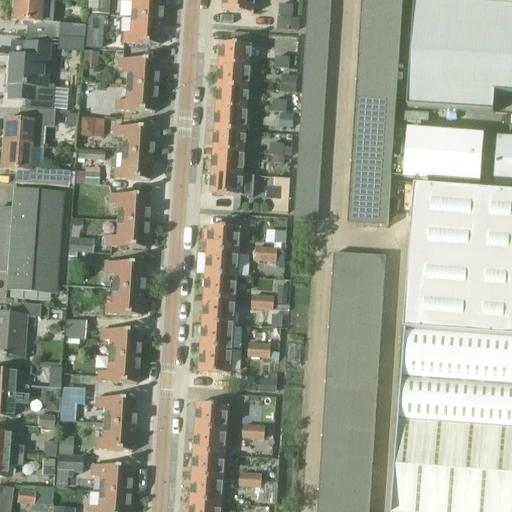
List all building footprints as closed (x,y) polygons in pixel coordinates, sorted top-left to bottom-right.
[(12,0),(11,22),(27,23),(26,35),(50,37),(50,39),(57,39),(58,39),(58,38),(59,25),(48,24),(49,2),(42,1),(42,0),(12,0)] [(87,0),(86,16),(107,17),(108,0),(87,0)] [(131,5),(130,21),(160,23),(161,0),(121,0),(122,4),(131,5)] [(253,15),(253,0),(223,0),(223,13),(253,15)] [(313,0),(307,0),(307,11),(331,13),(331,1),(313,0)] [(360,0),(360,9),(401,12),(401,0),(360,0)] [(511,0),(413,0),(406,111),(492,118),(493,97),(511,98),(511,0)] [(276,31),(297,32),(298,20),(291,19),(292,7),(278,7),(276,31)] [(360,9),(359,23),(400,25),(401,12),(360,9)] [(307,11),(306,23),(330,25),(331,13),(307,11)] [(158,48),(160,23),(130,21),(129,35),(120,35),(119,45),(158,48)] [(306,23),(305,35),(329,36),(330,25),(306,23)] [(359,23),(358,36),(399,39),(400,25),(359,23)] [(85,30),(84,50),(84,51),(99,52),(99,51),(101,31),(85,30)] [(9,61),(7,86),(9,86),(8,100),(26,102),(26,111),(45,113),(51,113),(52,87),(46,87),(49,47),(50,42),(50,39),(50,37),(26,35),(25,45),(23,62),(9,61)] [(220,46),(219,67),(250,69),(251,48),(250,48),(251,36),(230,35),(229,46),(220,46)] [(305,35),(304,47),(329,48),(329,36),(305,35)] [(358,36),(357,50),(398,52),(399,39),(358,36)] [(304,47),(303,58),(328,60),(329,48),(304,47)] [(357,50),(356,63),(397,66),(398,52),(357,50)] [(82,53),(81,67),(97,68),(98,54),(82,53)] [(303,58),(303,70),(327,72),(328,60),(303,58)] [(289,60),(275,59),(274,71),(287,72),(288,72),(289,60)] [(126,73),(125,88),(155,90),(157,64),(118,62),(117,72),(126,73)] [(356,63),(356,77),(396,80),(397,66),(356,63)] [(219,67),(218,89),(248,91),(250,69),(219,67)] [(303,70),(302,82),(327,84),(327,72),(303,70)] [(280,95),(295,96),(296,78),(281,77),(280,95)] [(356,77),(355,90),(395,93),(396,80),(356,77)] [(302,82),(301,94),(326,95),(327,84),(302,82)] [(154,116),(155,90),(125,88),(124,103),(115,103),(114,113),(154,116)] [(218,89),(216,110),(247,112),(248,91),(218,89)] [(355,90),(354,104),(395,107),(395,93),(355,90)] [(301,94),(300,105),(325,107),(326,95),(301,94)] [(271,114),(280,115),(285,115),(286,103),(272,102),(271,114)] [(354,104),(353,118),(394,120),(395,107),(354,104)] [(300,105),(300,117),(325,119),(325,107),(300,105)] [(216,110),(215,132),(245,134),(247,112),(216,110)] [(4,123),(2,147),(30,149),(42,150),(44,129),(51,130),(51,127),(52,113),(51,113),(45,113),(26,111),(21,111),(20,124),(4,123)] [(75,117),(65,116),(64,128),(74,129),(75,117)] [(300,117),(299,129),(324,131),(325,119),(300,117)] [(353,118),(352,131),(393,134),(394,120),(353,118)] [(122,140),(121,157),(151,157),(153,132),(113,129),(113,140),(122,140)] [(298,138),(298,141),(323,142),(324,131),(299,129),(298,138)] [(352,131),(351,145),(392,147),(393,134),(352,131)] [(215,132),(213,153),(244,155),(245,134),(215,132)] [(479,186),(479,183),(483,138),(407,132),(403,180),(479,186)] [(511,187),(511,139),(496,138),(493,186),(511,187)] [(298,141),(297,152),(323,154),(323,142),(298,141)] [(351,145),(350,158),(391,161),(392,147),(351,145)] [(269,146),(268,157),(271,157),(282,158),(283,146),(269,146)] [(2,147),(0,170),(0,171),(16,173),(15,185),(68,190),(69,174),(29,171),(30,149),(2,147)] [(297,152),(297,164),(322,166),(323,154),(297,152)] [(104,154),(78,153),(77,162),(103,164),(104,154)] [(213,153),(212,175),(242,177),(244,155),(213,153)] [(114,181),(149,183),(151,157),(121,157),(120,171),(114,171),(114,181)] [(268,157),(267,168),(281,169),(282,158),(271,157),(268,157)] [(350,158),(349,172),(390,174),(391,161),(350,158)] [(297,164),(296,176),(321,178),(322,166),(297,164)] [(75,172),(74,187),(94,188),(98,188),(99,174),(95,173),(75,172)] [(349,172),(348,185),(389,188),(390,174),(349,172)] [(212,175),(210,196),(241,198),(252,199),(254,178),(242,178),(242,177),(212,175)] [(296,176),(295,188),(321,189),(321,178),(296,176)] [(348,185),(348,199),(389,202),(389,188),(348,185)] [(295,188),(294,200),(320,201),(321,189),(295,188)] [(403,333),(390,511),(511,511),(511,195),(414,188),(403,333)] [(280,190),(267,189),(266,201),(279,202),(280,190)] [(61,195),(11,192),(10,211),(0,210),(0,272),(6,273),(4,292),(54,295),(61,195)] [(118,208),(117,223),(147,224),(148,200),(109,197),(108,207),(118,208)] [(348,199),(347,212),(388,215),(389,202),(348,199)] [(294,200),(294,211),(319,213),(320,201),(294,200)] [(294,211),(293,223),(300,224),(311,224),(318,225),(319,213),(294,211)] [(347,212),(346,226),(387,229),(388,215),(347,212)] [(145,251),(147,224),(117,223),(116,239),(106,238),(105,248),(145,251)] [(208,229),(207,253),(238,255),(239,231),(208,229)] [(71,241),(70,255),(91,256),(91,243),(71,241)] [(254,263),(264,264),(265,251),(255,250),(254,263)] [(265,251),(264,264),(275,265),(276,252),(265,251)] [(207,253),(205,278),(236,280),(238,255),(207,253)] [(333,256),(332,270),(358,271),(359,258),(333,256)] [(359,258),(358,271),(384,273),(385,259),(359,258)] [(114,275),(113,290),(142,291),(144,267),(104,265),(104,275),(114,275)] [(332,270),(331,283),(357,285),(358,271),(332,270)] [(358,271),(357,285),(383,286),(384,273),(358,271)] [(205,278),(204,302),(235,304),(236,280),(205,278)] [(331,283),(331,297),(356,298),(357,285),(331,283)] [(357,285),(356,298),(382,300),(383,286),(357,285)] [(140,319),(142,291),(113,290),(112,308),(105,308),(104,317),(140,319)] [(331,297),(330,310),(356,312),(356,298),(331,297)] [(250,312),(261,312),(262,299),(251,298),(250,312)] [(356,298),(356,312),(381,313),(382,300),(356,298)] [(262,299),(261,312),(272,313),(273,299),(262,299)] [(204,302),(202,326),(233,328),(235,304),(204,302)] [(8,317),(0,316),(0,359),(4,359),(4,357),(22,359),(24,319),(38,320),(39,307),(9,305),(8,317)] [(330,310),(329,324),(355,325),(356,312),(330,310)] [(356,312),(355,325),(380,327),(381,313),(356,312)] [(65,323),(64,341),(84,342),(85,324),(65,323)] [(329,324),(328,337),(354,339),(355,325),(329,324)] [(355,325),(354,339),(380,341),(380,327),(355,325)] [(202,326),(201,350),(232,352),(233,328),(202,326)] [(110,344),(109,358),(137,360),(139,336),(100,333),(100,343),(110,344)] [(328,337),(327,351),(353,352),(354,339),(328,337)] [(354,339),(353,352),(379,354),(380,341),(354,339)] [(248,360),(258,360),(259,347),(248,347),(248,360)] [(259,347),(258,360),(269,361),(270,348),(259,347)] [(230,377),(232,352),(201,350),(199,375),(230,377)] [(327,351),(326,364),(352,366),(353,352),(327,351)] [(353,352),(352,366),(378,368),(379,354),(353,352)] [(136,387),(137,360),(109,358),(107,374),(98,373),(97,384),(136,387)] [(326,364),(325,378),(351,380),(352,366),(326,364)] [(352,366),(351,380),(377,381),(378,368),(352,366)] [(0,373),(0,397),(26,399),(27,389),(14,388),(15,375),(0,373)] [(325,378),(325,392),(350,393),(351,380),(325,378)] [(351,380),(350,393),(376,395),(377,381),(351,380)] [(27,389),(26,399),(48,401),(59,401),(60,391),(50,391),(49,391),(27,389)] [(61,391),(59,423),(74,424),(75,407),(82,407),(83,392),(61,391)] [(325,392),(324,405),(350,407),(350,393),(325,392)] [(350,393),(350,407),(375,408),(376,395),(350,393)] [(0,397),(0,418),(11,419),(12,406),(25,407),(26,399),(0,397)] [(105,411),(104,426),(133,427),(134,403),(96,400),(95,410),(105,411)] [(324,405),(323,419),(349,420),(350,407),(324,405)] [(197,406),(195,430),(226,432),(228,408),(197,406)] [(350,407),(349,420),(374,422),(375,408),(350,407)] [(36,430),(53,431),(53,418),(37,417),(36,430)] [(323,419),(322,432),(348,434),(349,420),(323,419)] [(349,420),(348,434),(374,435),(374,422),(349,420)] [(131,455),(133,427),(104,426),(103,443),(96,442),(96,452),(131,455)] [(242,441),(253,442),(253,428),(243,428),(242,441)] [(253,428),(253,442),(263,443),(264,429),(253,428)] [(195,430),(193,455),(225,457),(226,432),(195,430)] [(322,432),(321,446),(347,447),(348,434),(322,432)] [(0,434),(0,456),(22,459),(22,449),(9,448),(10,435),(0,434)] [(348,434),(347,447),(373,449),(374,435),(348,434)] [(321,446),(320,459),(346,461),(347,447),(321,446)] [(42,451),(42,459),(54,460),(55,448),(47,447),(42,451)] [(347,447),(346,461),(372,463),(373,449),(347,447)] [(193,455),(192,479),(223,481),(225,457),(193,455)] [(21,467),(22,459),(0,456),(0,478),(7,479),(8,466),(21,467)] [(57,458),(55,479),(66,480),(72,480),(72,475),(81,476),(82,459),(57,458)] [(320,459),(320,473),(345,474),(346,461),(320,459)] [(346,461),(345,474),(371,476),(372,463),(346,461)] [(41,462),(41,478),(53,478),(53,463),(41,462)] [(100,479),(99,493),(128,495),(130,470),(92,467),(91,479),(100,479)] [(320,473),(319,486),(344,488),(345,474),(320,473)] [(345,474),(344,488),(370,490),(371,476),(345,474)] [(239,489),(250,490),(250,476),(239,476),(239,489)] [(250,476),(250,490),(261,490),(261,477),(250,476)] [(192,479),(190,503),(221,505),(223,481),(192,479)] [(319,486),(318,500),(344,502),(344,488),(319,486)] [(344,488),(344,502),(369,503),(370,490),(344,488)] [(35,494),(18,493),(16,506),(33,508),(35,494)] [(126,511),(128,495),(99,493),(98,510),(89,509),(88,511),(126,511)] [(318,500),(317,511),(342,511),(344,502),(318,500)] [(344,502),(342,511),(368,511),(369,503),(344,502)] [(190,503),(189,511),(220,511),(221,505),(190,503)]
